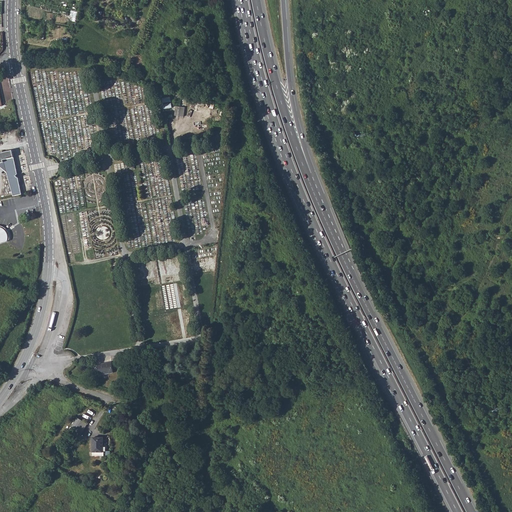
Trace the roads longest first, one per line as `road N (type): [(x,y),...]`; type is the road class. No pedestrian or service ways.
road 1 (trunk): [(243,0),(297,186),(457,511)]
road 2 (trunk): [(471,511),(308,178)]
road 3 (tertiary): [(14,61),(48,232),(47,282),(22,363)]
road 4 (track): [(368,226),(412,168),(511,90)]
road 5 (trunk): [(308,178),(255,0)]
road 6 (trunk): [(308,178),(283,0)]
